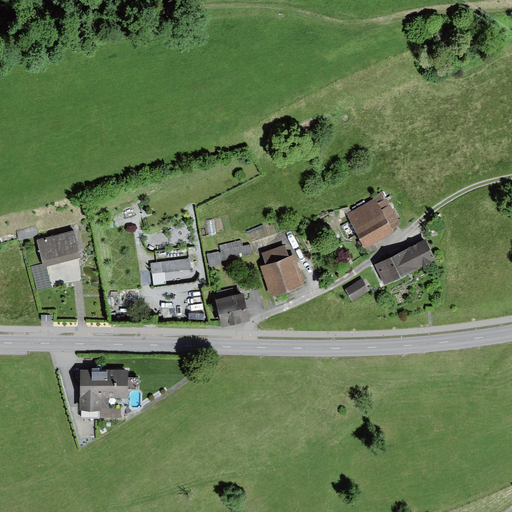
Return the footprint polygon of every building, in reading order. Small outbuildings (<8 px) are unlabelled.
[(376,202),(349,218),(366,247),(393,231),(376,202)] [(36,225),(18,230),(20,239),(39,234),(36,225)] [(74,230),(37,239),(44,265),(81,255),(74,230)] [(220,250),(207,253),(210,266),(221,263),(221,260),(252,252),(250,243),(243,245),(241,240),(219,245),(220,250)] [(427,242),(377,267),(386,286),(436,260),(427,242)] [(267,265),(260,267),(272,299),(306,288),(295,256),(289,258),(286,247),(263,255),(267,265)] [(190,258),(151,263),(152,274),(191,269),(190,258)] [(52,286),(47,265),(32,270),(37,290),(52,286)] [(362,281),(346,291),(353,303),(370,292),(362,281)] [(245,291),(216,298),(223,324),(251,318),(245,291)] [(129,367),(80,367),(80,416),(121,416),(121,408),(109,408),(109,397),(129,397),(129,367)]
